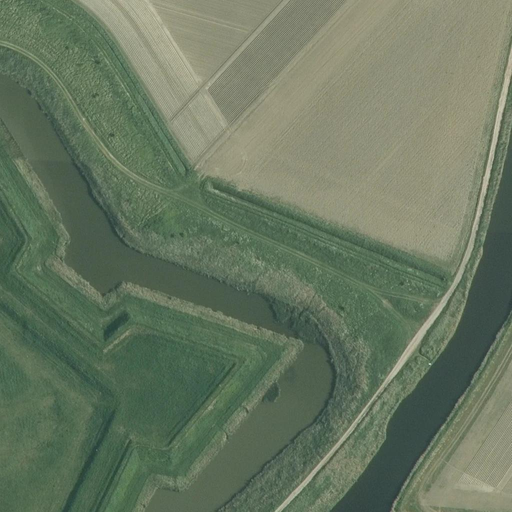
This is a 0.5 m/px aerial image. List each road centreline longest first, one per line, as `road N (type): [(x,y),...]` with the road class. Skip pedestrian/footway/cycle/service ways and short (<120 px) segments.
road 1 (track): [(511,62),(475,242),(434,328)]
road 2 (track): [(434,328),(283,511)]
